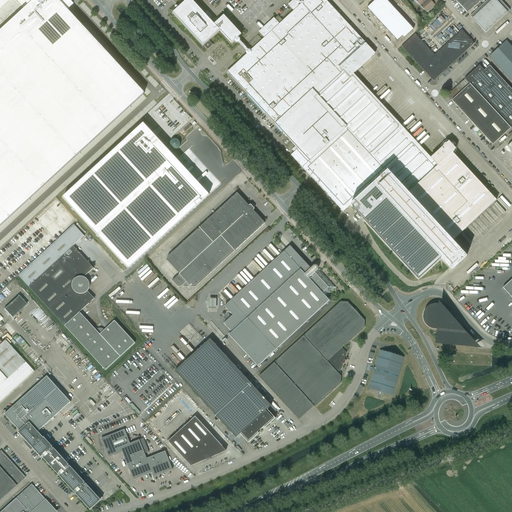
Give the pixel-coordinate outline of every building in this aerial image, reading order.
[(0,226),(144,93),(67,9),(72,4),(68,0),(25,0),(29,5),(0,31),(0,226)] [(191,0),(186,0),(173,13),(203,45),(219,30),(232,43),(235,41),(236,43),(238,43),(240,40),(240,39),(238,37),(241,34),(224,15),(214,24),(191,0)] [(247,54),(228,72),(275,124),(296,146),(292,150),(294,152),(291,155),(343,212),(351,204),(416,275),(437,255),(452,270),(467,257),(452,241),(497,200),(452,152),(456,149),(449,141),(431,158),(405,130),(353,74),(375,54),(365,43),(365,44),(364,42),(325,0),(306,0),(302,4),(298,0),(295,0),(289,6),(294,11),(280,25),(274,19),(260,32),(265,38),(251,51),(250,49),(248,49),(246,51),(246,53),(247,54)] [(374,0),(366,8),(373,15),(381,7),(378,5),(374,0)] [(386,0),(383,0),(378,5),(381,7),(382,8),(388,2),(386,0)] [(430,0),(414,0),(420,6),(421,6),(421,7),(426,13),(435,5),(430,0)] [(455,0),(467,13),(480,0),(455,0)] [(500,0),(487,0),(470,16),(486,33),(510,10),(500,0)] [(388,2),(382,8),(385,12),(392,6),(388,2)] [(392,6),(385,12),(387,14),(389,16),(395,9),(392,6)] [(381,7),(373,15),(379,22),(387,14),(385,12),(382,8),(381,7)] [(395,9),(389,16),(392,19),(399,13),(395,9)] [(399,13),(392,19),(393,21),(395,23),(402,17),(399,13)] [(387,14),(379,22),(385,28),(393,21),(392,19),(389,16),(387,14)] [(402,17),(395,23),(399,27),(405,20),(402,17)] [(405,20),(399,27),(402,30),(409,24),(405,20)] [(393,21),(385,28),(391,35),(399,27),(395,23),(393,21)] [(409,24),(402,30),(406,35),(413,29),(409,24)] [(399,27),(391,35),(398,42),(406,35),(402,30),(399,27)] [(415,34),(402,47),(434,81),(474,44),(462,30),(435,55),(415,34)] [(511,46),(506,41),(489,57),(511,81),(511,46)] [(480,66),(447,96),(493,145),(511,126),(511,89),(490,66),(484,71),(480,66)] [(143,124),(63,197),(129,269),(209,195),(143,124)] [(236,194),(167,257),(167,261),(179,274),(172,280),(178,286),(180,286),(182,285),(184,287),(188,287),(190,285),(192,287),(195,287),(264,224),(264,223),(253,211),(254,209),(254,208),(251,205),(250,205),(248,206),(237,194),(236,194)] [(74,225),(19,275),(65,325),(105,370),(135,343),(115,321),(105,330),(103,329),(102,328),(100,328),(99,328),(97,328),(96,329),(96,330),(79,312),(94,298),(87,291),(88,290),(89,288),(89,286),(90,285),(89,283),(89,281),(88,280),(87,279),(85,278),(84,277),(93,268),(94,268),(73,245),(84,235),(74,225)] [(233,315),(224,323),(232,332),(229,335),(258,366),(276,349),(329,300),(325,296),(333,288),(313,266),(310,268),(290,246),(231,301),(225,306),(233,315)] [(511,279),(503,288),(511,297),(511,279)] [(19,296),(4,309),(12,318),(27,304),(19,296)] [(341,302),(259,376),(299,419),(314,406),(315,407),(341,383),(341,376),(338,373),(341,369),(347,353),(342,348),(364,328),(365,321),(348,302),(341,302)] [(423,315),(423,317),(423,319),(424,320),(425,322),(426,324),(427,325),(429,327),(430,328),(432,328),(434,329),(436,329),(440,328),(439,341),(473,344),(464,334),(467,331),(463,326),(459,330),(448,317),(446,312),(448,312),(447,310),(446,308),(443,306),(442,305),(440,304),(438,304),(437,303),(434,304),(432,304),(430,305),(429,306),(428,306),(427,307),(425,309),(425,310),(424,313),(423,315)] [(5,339),(0,343),(0,402),(34,372),(5,339)] [(210,339),(175,371),(236,438),(240,434),(248,443),(259,433),(258,432),(264,427),(265,428),(276,418),(267,409),(271,406),(210,339)] [(185,339),(178,345),(188,355),(194,349),(185,339)] [(380,350),(368,388),(393,396),(404,357),(380,350)] [(47,376),(5,414),(20,431),(18,433),(21,436),(23,434),(28,440),(26,442),(29,445),(32,448),(34,447),(39,453),(38,454),(40,457),(43,454),(45,457),(44,458),(58,473),(60,472),(62,474),(60,476),(74,491),(76,490),(78,492),(76,493),(90,509),(103,498),(102,497),(102,498),(100,496),(98,498),(43,438),(40,435),(37,432),(71,402),(47,376)] [(125,429),(101,439),(109,457),(122,452),(133,480),(152,472),(154,477),(173,470),(165,451),(147,458),(139,440),(130,443),(125,429)] [(182,429),(168,441),(191,466),(206,459),(207,460),(211,459),(211,457),(226,450),(213,436),(200,448),(182,429)] [(0,451),(0,450),(0,499),(25,477),(0,451)] [(31,484),(0,511),(55,511),(56,511),(31,484)]
